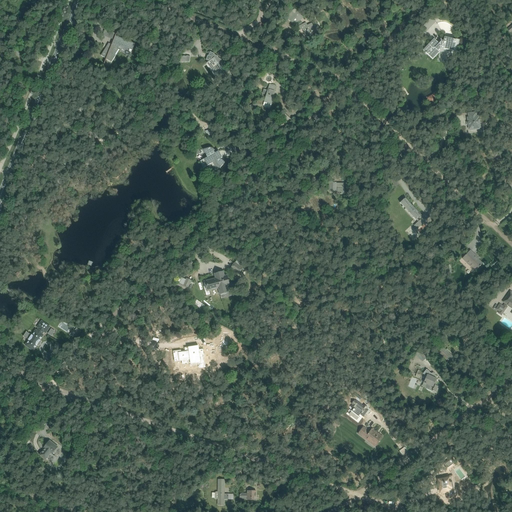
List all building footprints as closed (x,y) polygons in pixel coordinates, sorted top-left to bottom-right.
[(295,25),(303,17),(298,12),(295,15),(293,12),(287,18),(295,25)] [(319,30),(320,30),(315,22),(308,26),(306,23),(297,28),(299,31),(302,29),(306,37),(307,37),(306,36),(319,30)] [(105,29),(102,35),(113,40),(115,33),(105,29)] [(107,47),(102,55),(107,58),(112,61),(113,60),(116,55),(115,55),(119,50),(118,49),(120,45),(132,50),(135,44),(116,36),(112,45),(110,44),(110,43),(107,47)] [(457,53),(460,40),(455,39),(454,41),(444,39),(445,37),(444,37),(444,41),(442,40),(441,39),(441,41),(439,43),(434,39),(436,41),(434,43),(433,42),(427,48),(430,50),(428,53),(429,52),(434,56),(435,54),(442,47),(444,47),(445,46),(450,47),(450,51),(457,53)] [(208,56),(206,60),(210,62),(207,63),(217,77),(224,72),(228,77),(232,75),(229,72),(230,71),(227,68),(227,67),(224,64),(225,64),(221,61),(221,60),(217,57),(214,55),(215,54),(210,52),(209,56),(208,56)] [(264,89),(262,94),(266,96),(263,106),(270,108),(277,87),(270,84),(268,91),(264,89)] [(433,95),(428,98),(431,103),(436,100),(433,95)] [(477,113),(469,114),(470,118),(468,118),(470,129),(471,129),(471,130),(475,130),(474,128),(481,128),(481,126),(482,126),(481,123),(480,123),(479,116),(477,117),(477,113)] [(208,158),(201,161),(204,168),(211,164),(216,172),(225,163),(221,158),(222,157),(219,151),(215,153),(214,151),(215,151),(214,149),(212,148),(211,148),(209,148),(204,149),(204,150),(208,158)] [(330,191),(338,191),(338,192),(339,193),(340,193),(340,194),(341,194),(342,194),(343,193),(344,192),(344,191),(344,183),(330,183),(330,191)] [(405,199),(400,203),(415,220),(416,219),(418,222),(419,221),(418,219),(421,216),(420,215),(405,199)] [(423,224),(420,220),(419,221),(418,222),(414,225),(417,229),(423,224)] [(475,271),(477,268),(480,266),(480,267),(481,266),(480,265),(482,263),(477,258),(477,257),(470,251),(463,259),(475,271)] [(242,268),(239,266),(235,263),(231,268),(238,273),(242,268)] [(229,285),(227,281),(226,276),(224,276),(223,272),(215,275),(216,279),(206,281),(209,291),(218,288),(220,294),(228,291),(227,286),(229,285)] [(187,278),(184,285),(189,287),(192,280),(187,278)] [(508,296),(503,302),(511,308),(511,300),(511,298),(511,292),(510,291),(508,296)] [(57,296),(53,303),(61,307),(64,301),(57,296)] [(196,300),(193,304),(202,309),(205,305),(196,300)] [(500,304),(496,309),(497,310),(499,312),(499,313),(498,313),(502,316),(508,307),(504,304),(503,306),(500,304)] [(29,340),(26,345),(33,350),(36,346),(37,346),(40,340),(43,335),(42,334),(44,331),(46,333),(50,327),(42,322),(40,324),(39,325),(38,327),(39,328),(37,331),(36,330),(33,335),(32,335),(28,340),(29,340)] [(76,328),(75,330),(74,328),(70,334),(75,338),(79,332),(80,330),(76,328)] [(440,344),(435,349),(448,362),(454,357),(440,344)] [(173,351),(172,351),(174,362),(174,361),(198,358),(199,368),(204,367),(204,368),(205,368),(202,349),(202,350),(180,353),(180,351),(173,351)] [(415,354),(423,362),(427,357),(420,350),(415,354)] [(424,378),(423,381),(424,382),(426,384),(428,384),(427,388),(426,389),(429,390),(433,392),(433,391),(436,392),(438,386),(436,385),(436,384),(434,384),(436,380),(437,380),(438,379),(434,378),(436,375),(433,372),(432,374),(427,369),(424,372),(424,373),(425,373),(424,374),(423,377),(424,378)] [(418,370),(415,376),(421,379),(423,373),(421,372),(421,371),(418,370)] [(353,405),(351,407),(354,409),(353,410),(352,412),(359,417),(361,414),(363,416),(368,410),(366,409),(367,408),(364,406),(363,406),(356,401),(355,401),(352,404),(353,405)] [(363,427),(362,429),(359,434),(366,439),(368,438),(377,445),(375,446),(376,446),(383,437),(372,429),(370,432),(363,427)] [(56,449),(58,447),(50,440),(48,442),(45,445),(46,445),(44,447),(45,448),(44,450),(40,454),(46,459),(50,453),(52,454),(54,452),(54,453),(57,449),(56,449)] [(32,445),(24,447),(26,453),(34,450),(32,445)] [(83,446),(75,448),(78,458),(86,456),(83,446)] [(451,458),(443,464),(447,470),(455,464),(451,458)] [(449,477),(438,479),(440,485),(441,492),(443,492),(443,493),(447,492),(448,499),(459,497),(458,488),(453,489),(452,483),(453,482),(453,481),(450,482),(449,477)] [(216,492),(215,493),(215,498),(216,500),(218,500),(218,505),(224,505),(224,499),(228,499),(228,494),(224,494),(224,480),(218,480),(218,492),(216,492)] [(240,494),(240,498),(247,498),(247,500),(256,500),(256,491),(248,491),(248,494),(240,494)]
